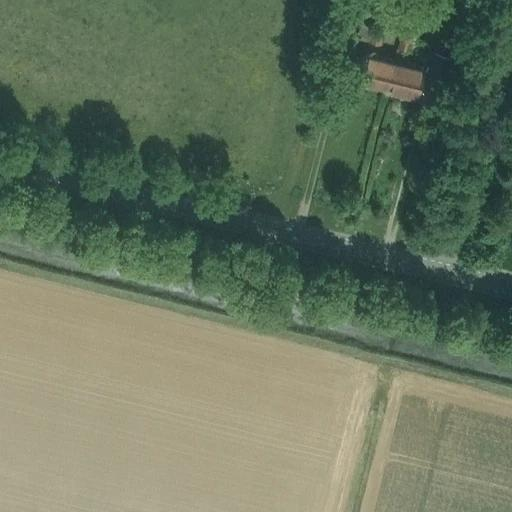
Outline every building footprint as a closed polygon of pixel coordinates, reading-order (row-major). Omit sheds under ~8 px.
[(380,44),(383,30),(372,28),(369,42),(380,44)] [(408,51),(411,37),(401,34),(398,48),(408,51)] [(434,52),(425,87),(445,92),(454,57),(434,52)] [(388,90),(395,60),(366,53),(359,83),(388,90)] [(395,60),(388,90),(416,97),(424,67),(395,60)]
